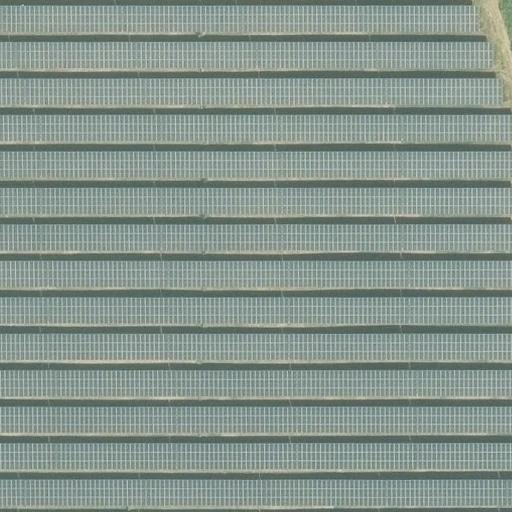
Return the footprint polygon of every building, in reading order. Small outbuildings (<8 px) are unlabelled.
[(7,0),(7,32),(3,32),(2,59),(497,66),(497,34),(484,34),(484,3),(265,0),(7,0)] [(26,95),(119,100),(120,80),(27,74),(26,95)] [(507,74),(126,74),(126,107),(47,107),(47,133),(139,133),(139,136),(470,136),(470,146),(511,145),(511,105),(507,106),(507,74)] [(190,171),(511,173),(511,148),(190,147),(190,171)] [(90,170),(124,169),(124,153),(89,155),(90,170)] [(0,467),(511,461),(511,182),(46,188),(35,218),(0,218),(0,467)]
